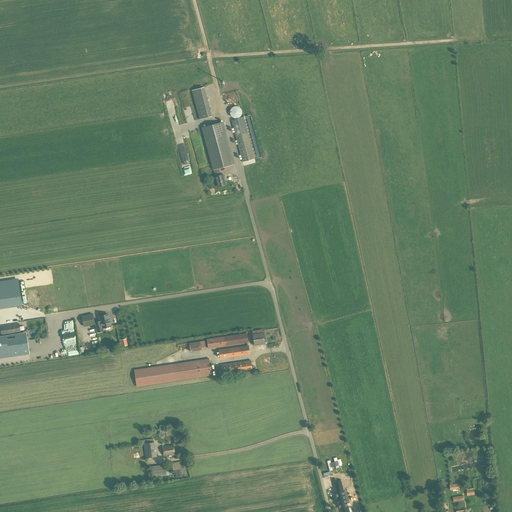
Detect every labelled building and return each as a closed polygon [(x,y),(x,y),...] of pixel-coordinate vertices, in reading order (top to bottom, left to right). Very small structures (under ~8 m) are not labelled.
[(205,86),(192,89),(199,118),(211,116),(205,86)] [(246,101),(228,106),(243,162),(261,157),(246,101)] [(223,122),(202,128),(213,170),(215,177),(217,187),(226,185),(223,175),(221,175),(219,168),(234,164),(223,122)] [(18,285),(0,288),(0,307),(21,304),(18,285)] [(93,314),(82,317),(84,326),(95,324),(93,314)] [(100,321),(95,322),(98,332),(103,331),(102,328),(111,326),(108,314),(99,316),(100,321)] [(19,323),(1,326),(2,335),(20,332),(19,323)] [(263,330),(252,331),(254,346),(265,344),(263,330)] [(29,333),(9,336),(11,356),(32,353),(29,333)] [(247,333),(206,339),(208,349),(248,343),(247,333)] [(248,346),(219,350),(220,359),(250,354),(248,346)] [(210,358),(133,370),(136,387),(212,375),(210,358)] [(251,360),(221,364),(222,374),(252,369),(251,360)] [(154,438),(142,440),(142,444),(143,444),(146,458),(157,456),(154,438)] [(173,445),(162,446),(163,455),(169,454),(169,455),(175,455),(173,445)] [(169,464),(152,467),(153,477),(167,475),(166,469),(169,469),(169,464)] [(344,499),(342,491),(346,490),(343,479),(336,481),(339,491),(334,493),(335,498),(335,501),(344,499)] [(346,507),(344,499),(335,501),(336,504),(338,509),(343,508),(344,511),(351,511),(350,506),(346,507)]
